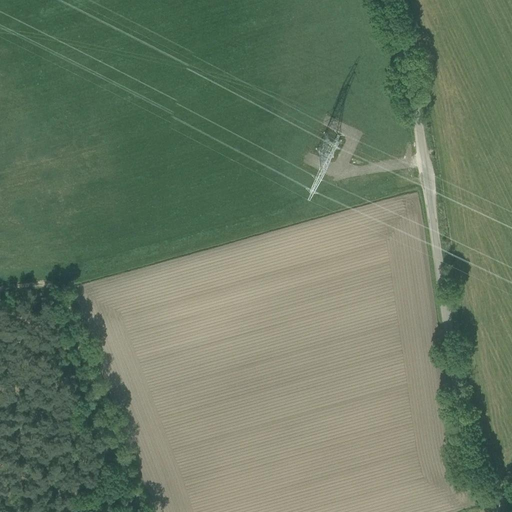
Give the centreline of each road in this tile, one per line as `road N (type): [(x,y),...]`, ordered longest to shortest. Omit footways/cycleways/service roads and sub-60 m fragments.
road 1 (unclassified): [(492,511),(466,455),(418,106),(386,0)]
road 2 (track): [(0,278),(43,273),(62,284),(152,511)]
